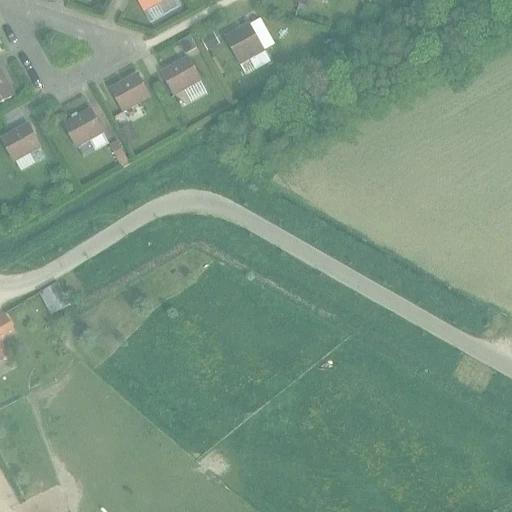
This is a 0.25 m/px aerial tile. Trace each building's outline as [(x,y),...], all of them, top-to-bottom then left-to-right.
[(137,0),(144,12),(164,0),(137,0)] [(239,65),(264,52),(249,24),(224,37),(239,65)] [(174,96),(200,81),(187,58),(161,73),(174,96)] [(0,103),(14,96),(0,70),(0,103)] [(123,113),(150,98),(137,74),(110,89),(123,113)] [(76,148),(103,133),(90,110),(63,124),(76,148)] [(14,162),(40,148),(27,124),(0,139),(14,162)] [(3,314),(0,315),(0,352),(5,350),(0,341),(0,334),(11,328),(3,314)]
